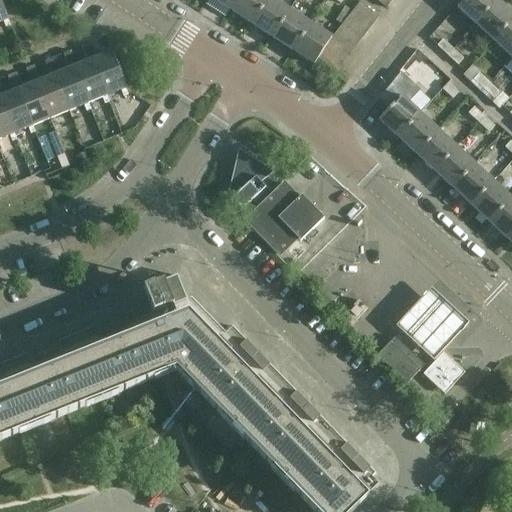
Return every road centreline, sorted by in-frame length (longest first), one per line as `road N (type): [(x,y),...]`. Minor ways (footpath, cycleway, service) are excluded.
road 1 (residential): [(387,511),(411,467),(400,441),(164,211)]
road 2 (tertiary): [(511,310),(324,133)]
road 3 (residential): [(0,328),(111,273),(164,211)]
road 4 (residential): [(324,133),(433,0)]
road 5 (residential): [(164,211),(243,78)]
road 6 (residential): [(132,177),(95,207),(0,249)]
road 7 (residential): [(208,56),(132,177)]
